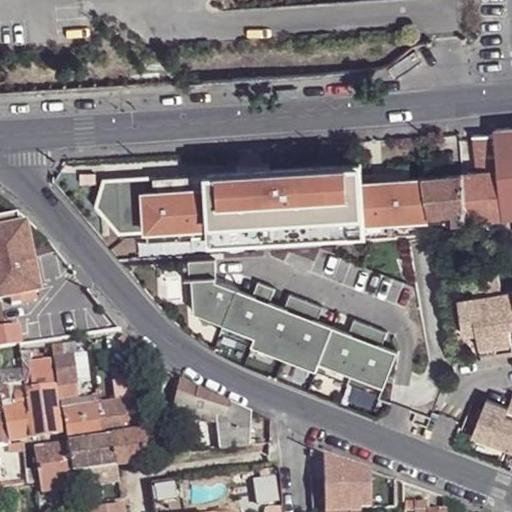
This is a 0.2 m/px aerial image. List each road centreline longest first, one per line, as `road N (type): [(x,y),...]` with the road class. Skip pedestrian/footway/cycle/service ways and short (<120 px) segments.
road 1 (residential): [(511,493),(201,367),(161,340),(15,167),(12,134)]
road 2 (tertiary): [(12,134),(511,95)]
